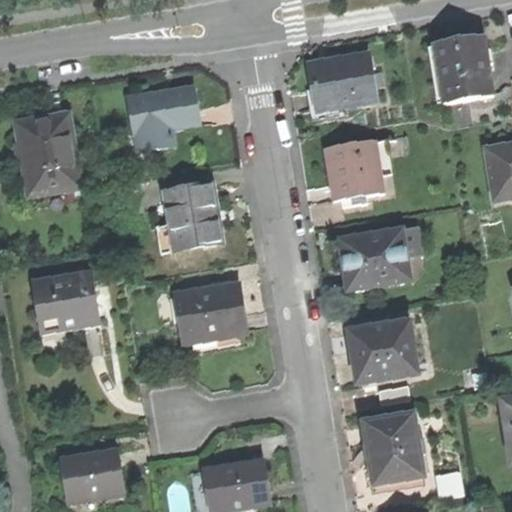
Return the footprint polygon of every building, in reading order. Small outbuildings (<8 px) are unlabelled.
[(445,109),(493,101),(484,43),(456,47),(436,50),(445,109)] [(324,68),(338,66),(337,59),(323,61),(324,68)] [(308,70),(315,115),(343,111),(372,107),(365,62),(350,64),(338,66),(324,68),(308,70)] [(157,95),(125,100),(133,159),(174,153),(172,137),(199,133),(193,90),(157,95)] [(343,111),(315,115),(316,122),(344,118),(343,111)] [(24,203),(82,194),(69,116),(11,126),(22,188),(24,203)] [(384,145),(373,147),(379,181),(390,179),(384,145)] [(379,181),(373,147),(322,155),(326,180),(330,206),(382,198),(379,181)] [(491,208),(511,204),(511,149),(482,155),(491,208)] [(163,197),(168,227),(172,254),(219,246),(214,219),(209,190),(163,197)] [(158,256),(172,254),(168,227),(154,229),(158,256)] [(411,230),(370,238),(371,245),(339,251),(343,276),(346,296),(370,292),(370,290),(409,284),(404,253),(415,251),(411,230)] [(76,333),(96,330),(88,276),(29,285),(37,339),(76,333)] [(236,288),(173,299),(182,348),(244,337),(241,320),(236,288)] [(413,378),(405,326),(346,335),(350,361),(354,388),(413,378)] [(510,467),(511,467),(511,404),(500,406),(510,467)] [(421,481),(411,420),(361,428),(366,455),(368,470),(372,469),(376,489),(421,481)] [(64,508),(120,499),(114,462),(113,454),(57,464),(64,508)] [(260,466),(218,472),(224,511),(245,511),(266,509),(264,492),(260,466)] [(224,511),(218,472),(203,475),(208,511),(224,511)]
